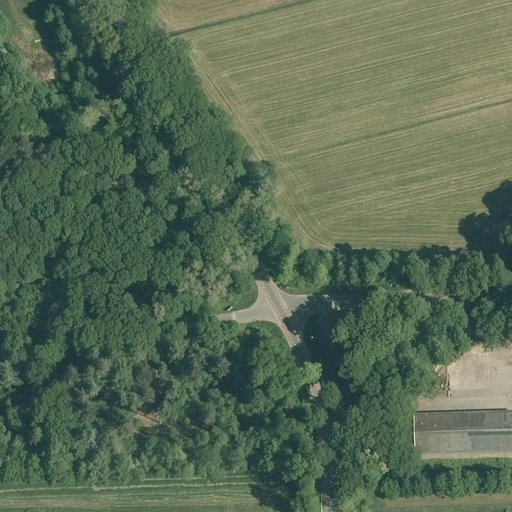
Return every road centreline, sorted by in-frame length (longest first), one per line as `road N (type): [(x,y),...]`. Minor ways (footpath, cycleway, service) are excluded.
road 1 (tertiary): [(278,308),(108,0)]
road 2 (unclassified): [(0,349),(198,326),(278,308)]
road 3 (secondary): [(278,308),(511,299)]
road 4 (secondary): [(332,511),(319,408),(278,308)]
